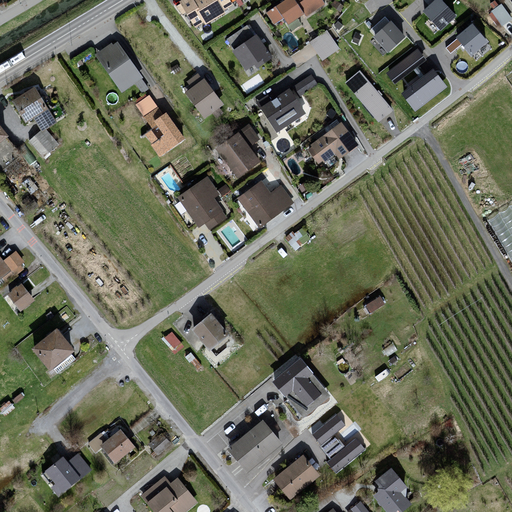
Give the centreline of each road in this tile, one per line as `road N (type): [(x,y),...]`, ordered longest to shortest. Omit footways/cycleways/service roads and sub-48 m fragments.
road 1 (residential): [(120,350),(374,161)]
road 2 (residential): [(120,350),(253,511)]
road 3 (residential): [(374,161),(313,64),(293,77),(256,24)]
road 4 (track): [(420,127),(511,282)]
road 5 (residential): [(374,161),(511,45)]
road 6 (residential): [(25,231),(120,350)]
road 7 (secondary): [(0,73),(118,0)]
